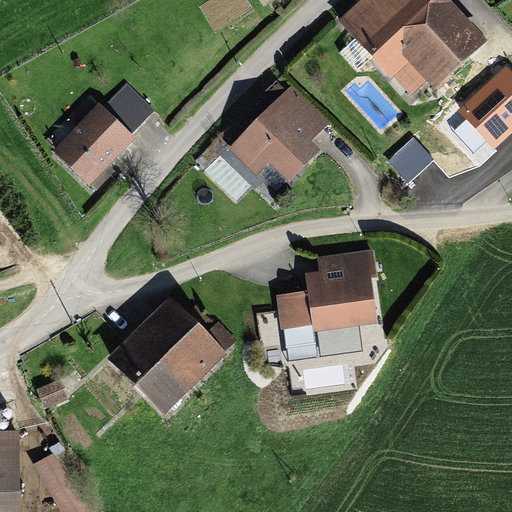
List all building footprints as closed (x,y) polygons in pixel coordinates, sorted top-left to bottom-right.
[(483,44),(442,0),(363,0),(341,21),(393,77),(404,66),(430,93),(445,78),(483,44)] [(153,91),(130,69),(53,151),(94,191),(112,171),(105,164),(152,114),(141,104),(153,91)] [(297,78),(234,142),(264,168),(274,157),(295,177),(329,145),(319,130),(338,114),(297,78)] [(457,146),(485,120),(445,78),(430,93),(438,102),(426,113),(457,146)] [(394,331),(382,249),(315,258),(319,290),(288,294),(293,331),(318,327),(320,341),(394,331)] [(186,313),(176,322),(164,310),(111,357),(160,411),(223,355),(186,313)] [(64,397),(55,380),(37,389),(46,406),(64,397)] [(0,511),(15,511),(13,434),(0,434),(0,511)]
